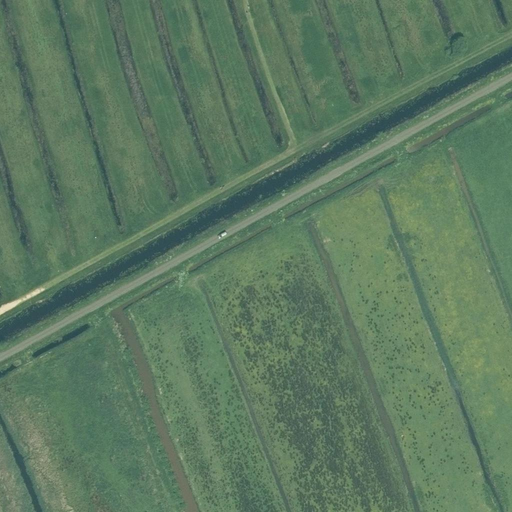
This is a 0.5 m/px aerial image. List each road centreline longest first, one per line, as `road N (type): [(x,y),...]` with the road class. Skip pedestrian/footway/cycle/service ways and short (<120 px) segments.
road 1 (unclassified): [(0,357),(511,75)]
road 2 (track): [(168,511),(88,308)]
